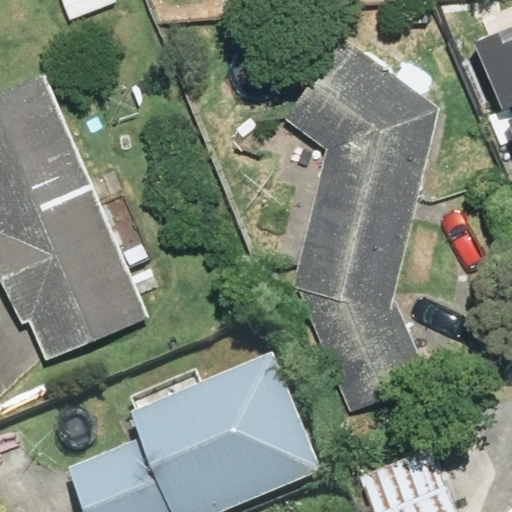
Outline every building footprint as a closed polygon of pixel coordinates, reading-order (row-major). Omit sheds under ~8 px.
[(63,0),(72,21),(122,0),(63,0)] [(284,99),(329,134),(299,265),(397,287),(441,94),(343,21),(284,99)] [(511,37),(481,50),(507,117),(511,114),(511,37)] [(55,68),(0,91),(0,237),(47,346),(155,300),(55,68)] [(69,460),(90,511),(208,511),(326,463),(276,345),(136,404),(146,428),(69,460)] [(361,471),(373,511),(457,511),(438,448),(361,471)] [(511,511),(511,489),(490,511),(511,511)]
